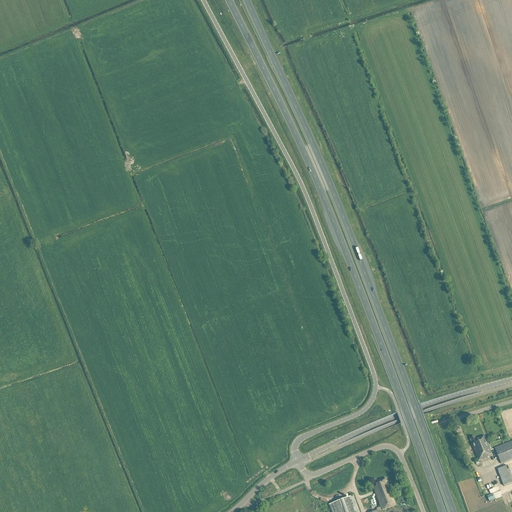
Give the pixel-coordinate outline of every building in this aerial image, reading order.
[(491,456),(484,437),(476,440),(475,437),(471,439),(471,440),(470,440),(471,442),(472,442),(472,444),(471,445),(478,462),(488,458),(487,457),(491,456)] [(501,464),(511,459),(511,442),(495,449),(501,464)] [(503,486),(511,483),(511,479),(507,467),(498,470),(503,486)] [(396,506),(386,479),(378,482),(377,479),(373,481),(375,488),(374,488),(381,507),(377,509),(377,511),(374,511),(383,511),(396,506)] [(358,511),(353,496),(329,505),(331,511),(358,511)]
